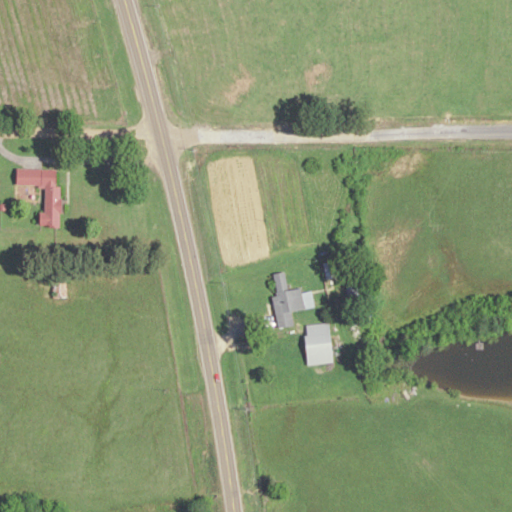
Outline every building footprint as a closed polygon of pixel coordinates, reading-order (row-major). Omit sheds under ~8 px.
[(56,170),(16,169),(16,185),(43,186),(42,227),(60,228),(61,186),(55,185),(56,170)] [(314,307),(311,290),(301,292),(300,287),(287,289),(284,271),(273,273),(277,296),(272,297),(277,328),(293,325),(291,310),(314,307)] [(66,298),(66,272),(51,272),(52,298),(66,298)] [(357,294),(356,281),(346,281),(347,295),(357,294)] [(333,362),(329,323),(304,325),(307,365),(333,362)]
